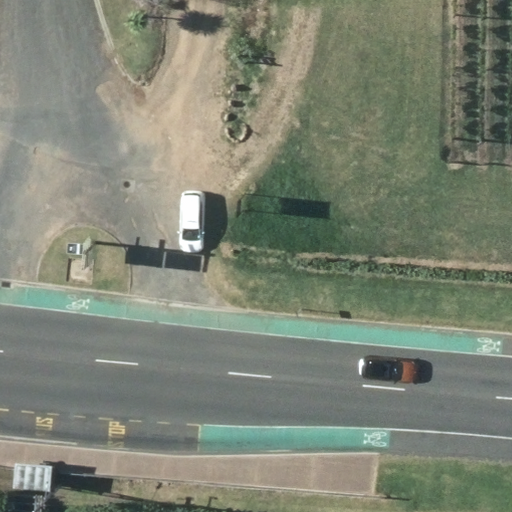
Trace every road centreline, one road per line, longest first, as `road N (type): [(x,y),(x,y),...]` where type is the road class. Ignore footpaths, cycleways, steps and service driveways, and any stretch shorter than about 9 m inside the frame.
road 1 (secondary): [(511,396),(0,350)]
road 2 (track): [(188,0),(149,226)]
